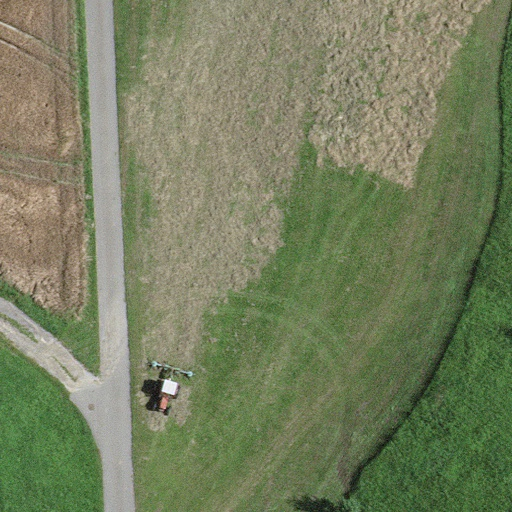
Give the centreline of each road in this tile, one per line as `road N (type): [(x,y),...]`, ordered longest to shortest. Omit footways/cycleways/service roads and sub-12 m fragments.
road 1 (track): [(122,511),(107,0)]
road 2 (track): [(0,327),(60,369),(120,449)]
